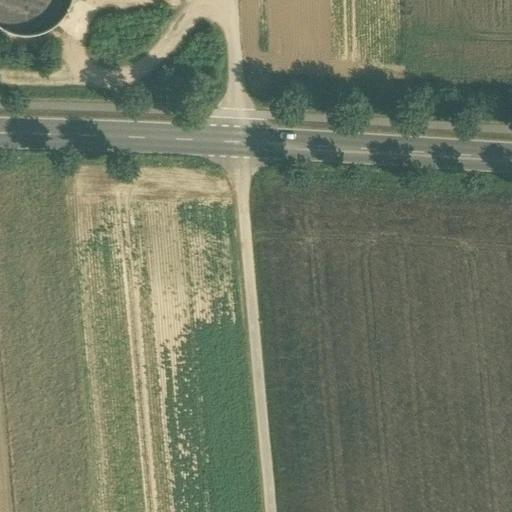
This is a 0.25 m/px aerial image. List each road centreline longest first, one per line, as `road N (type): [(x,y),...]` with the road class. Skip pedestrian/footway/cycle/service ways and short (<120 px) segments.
road 1 (secondary): [(511,158),(236,138),(0,134)]
road 2 (track): [(236,138),(270,511)]
